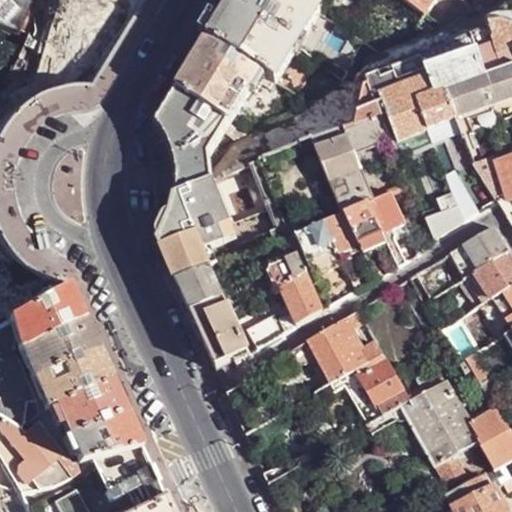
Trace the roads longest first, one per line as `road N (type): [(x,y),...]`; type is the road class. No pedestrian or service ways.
road 1 (secondary): [(236,511),(114,243),(104,187),(127,98),(187,0)]
road 2 (residential): [(258,366),(492,214),(511,244)]
